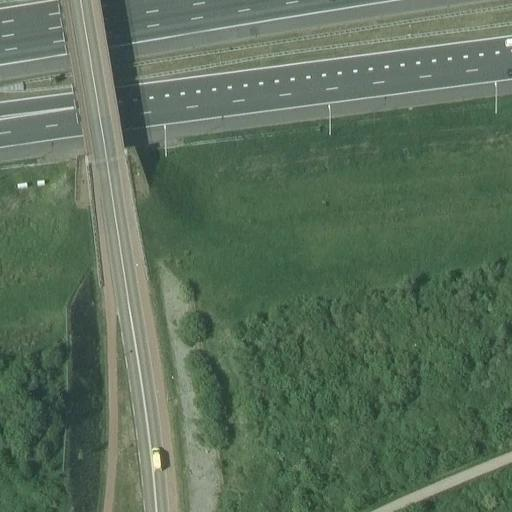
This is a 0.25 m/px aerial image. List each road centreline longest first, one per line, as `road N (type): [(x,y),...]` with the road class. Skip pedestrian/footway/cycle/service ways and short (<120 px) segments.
road 1 (tertiary): [(156,511),(78,0)]
road 2 (motorway): [(121,112),(511,58)]
road 3 (motorway): [(0,33),(218,0)]
road 4 (motorway): [(0,131),(121,112)]
road 5 (motorway): [(0,123),(121,112)]
